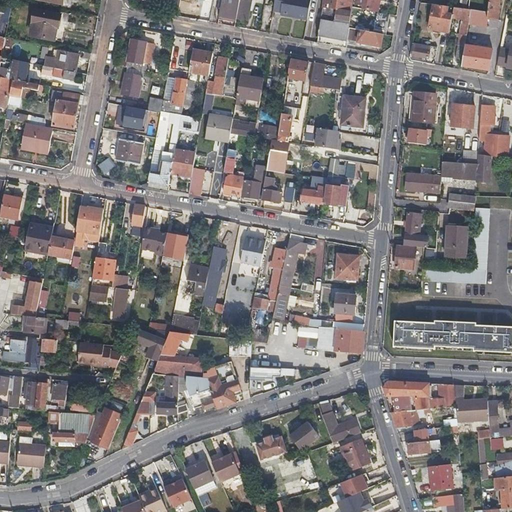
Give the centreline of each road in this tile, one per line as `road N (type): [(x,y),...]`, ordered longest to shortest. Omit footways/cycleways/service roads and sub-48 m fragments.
road 1 (residential): [(0,497),(74,488),(201,427),(372,370)]
road 2 (residential): [(384,241),(79,183)]
road 3 (residential): [(112,14),(398,68)]
road 4 (residential): [(398,68),(384,241)]
road 5 (residential): [(79,183),(112,14)]
road 6 (residential): [(372,370),(415,511)]
road 7 (residential): [(511,376),(372,370)]
road 8 (residential): [(384,241),(372,370)]
